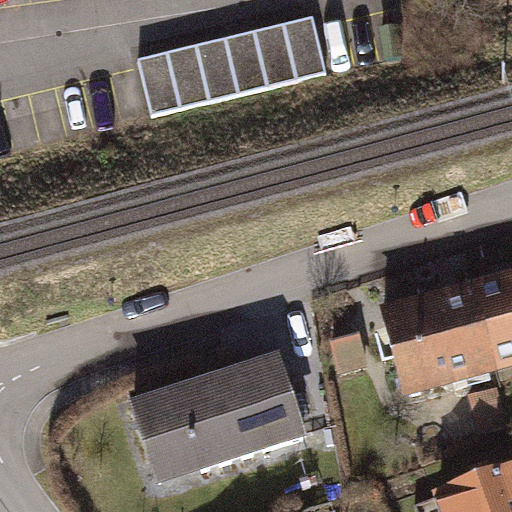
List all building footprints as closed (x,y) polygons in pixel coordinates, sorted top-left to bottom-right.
[(314,25),(136,65),(148,119),(326,79),(314,25)] [(511,276),(466,289),(490,384),(511,378),(511,276)] [(490,384),(466,289),(370,315),(396,410),(490,384)] [(303,446),(279,364),(124,408),(148,490),(303,446)] [(511,511),(511,466),(421,496),(426,511),(511,511)]
